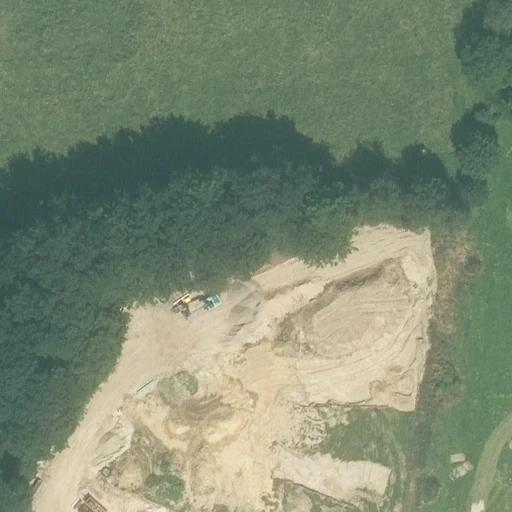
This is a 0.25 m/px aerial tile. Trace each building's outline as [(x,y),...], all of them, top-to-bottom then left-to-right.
[(284,239),(226,264),(242,302),(300,277),(284,239)] [(123,411),(138,447),(201,421),(195,407),(220,396),(225,408),(265,391),(254,365),(270,358),(258,328),(212,347),(222,370),(123,411)] [(382,511),(383,511),(433,511),(430,504),(457,490),(456,488),(485,473),(457,418),(428,433),(417,412),(472,383),(446,334),(235,444),(261,494),(349,448),(361,470),(329,486),(343,511),(382,511)] [(258,420),(279,419),(278,401),(257,403),(258,420)] [(158,445),(146,449),(149,460),(162,456),(158,445)]
